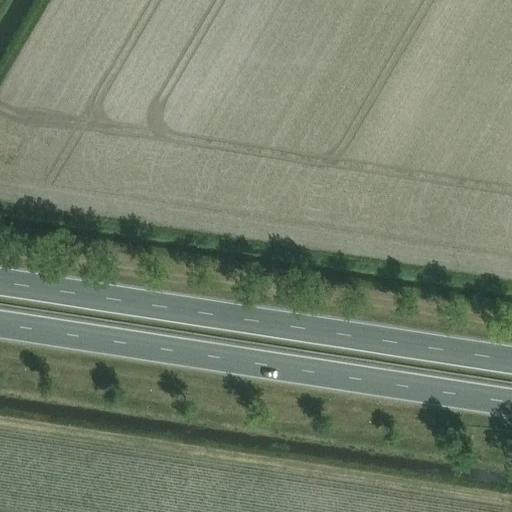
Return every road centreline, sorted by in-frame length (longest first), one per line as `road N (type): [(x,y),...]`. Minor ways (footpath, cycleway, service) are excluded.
road 1 (trunk): [(511,358),(0,279)]
road 2 (trunk): [(0,321),(511,399)]
